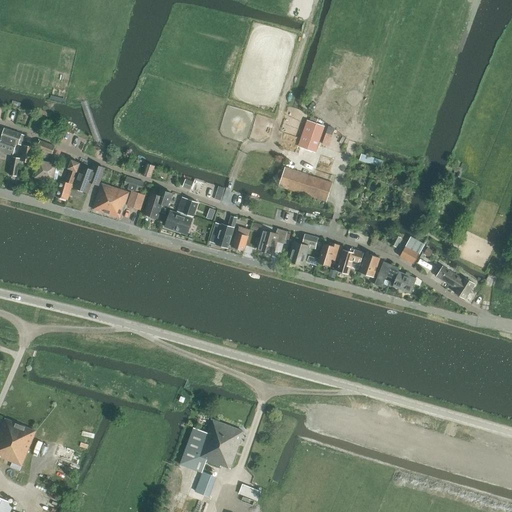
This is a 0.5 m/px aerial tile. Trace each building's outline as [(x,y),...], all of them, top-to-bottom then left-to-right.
[(25,135),(4,128),(1,139),(0,144),(0,151),(13,156),(17,144),(21,145),(25,135)] [(332,135),(326,133),(322,145),(328,147),(332,135)] [(55,147),(40,141),(37,149),(36,156),(47,160),(50,154),(52,155),(55,147)] [(31,163),(34,147),(24,145),(21,161),(31,163)] [(361,154),(359,160),(380,167),(382,161),(361,154)] [(16,177),(20,158),(13,157),(10,175),(16,177)] [(60,166),(40,160),(35,177),(56,182),(60,166)] [(55,196),(67,200),(80,164),(71,161),(68,170),(69,171),(65,182),(60,180),(55,196)] [(143,175),(151,178),(155,166),(147,163),(143,175)] [(82,167),(74,188),(79,190),(80,192),(81,192),(83,191),(88,193),(93,179),(99,182),(98,185),(105,169),(94,165),(92,171),(82,167)] [(285,168),(279,187),(326,202),(333,183),(285,168)] [(144,183),(127,177),(124,188),(132,191),(141,193),(141,191),(142,191),(144,183)] [(193,183),(185,180),(183,187),(191,190),(193,183)] [(120,218),(129,193),(102,184),(93,209),(120,218)] [(162,204),(168,206),(172,193),(160,190),(159,196),(150,193),(144,214),(148,215),(150,216),(150,218),(155,219),(156,218),(157,218),(162,204)] [(145,195),(141,193),(132,191),(127,206),(141,210),(145,195)] [(178,211),(183,213),(193,217),(198,203),(182,197),(178,211)] [(211,208),(207,217),(213,220),(217,210),(211,208)] [(165,227),(187,235),(193,219),(171,211),(165,227)] [(216,245),(228,248),(237,218),(231,216),(229,226),(222,224),(220,230),(214,228),(210,242),(216,244),(216,245)] [(250,230),(239,227),(233,248),(244,251),(250,230)] [(275,240),(262,237),(256,255),(271,259),(275,248),(283,250),(286,238),(276,235),(275,240)] [(318,238),(305,235),(302,243),(310,246),(310,248),(315,249),(318,238)] [(396,247),(401,238),(396,235),(391,245),(396,247)] [(425,245),(423,244),(411,237),(400,256),(414,264),(425,245)] [(295,242),(289,261),(303,266),(309,246),(295,242)] [(338,262),(342,246),(331,243),(331,246),(324,244),(318,263),(330,266),(332,260),(338,262)] [(430,257),(434,251),(428,248),(425,254),(430,257)] [(350,252),(343,250),(337,271),(346,274),(349,272),(352,261),(360,263),(364,253),(351,249),(350,252)] [(373,277),(380,258),(366,253),(360,273),(373,277)] [(385,280),(387,276),(391,265),(384,262),(374,285),(382,287),(383,284),(388,286),(389,281),(385,280)] [(410,293),(416,279),(397,271),(398,269),(391,265),(387,276),(392,278),(388,287),(392,288),(393,286),(410,293)] [(452,286),(457,289),(463,279),(443,266),(436,276),(452,286)] [(455,293),(465,299),(475,284),(465,277),(463,279),(457,289),(455,293)] [(6,418),(0,431),(0,455),(1,456),(0,457),(12,462),(22,466),(37,431),(6,418)] [(194,427),(180,464),(202,473),(206,462),(220,467),(221,465),(230,469),(244,432),(212,419),(207,433),(194,427)] [(195,491),(209,497),(216,477),(203,472),(195,491)] [(243,483),(239,493),(259,501),(262,490),(243,483)] [(0,497),(0,511),(9,511),(10,510),(13,504),(0,497)]
